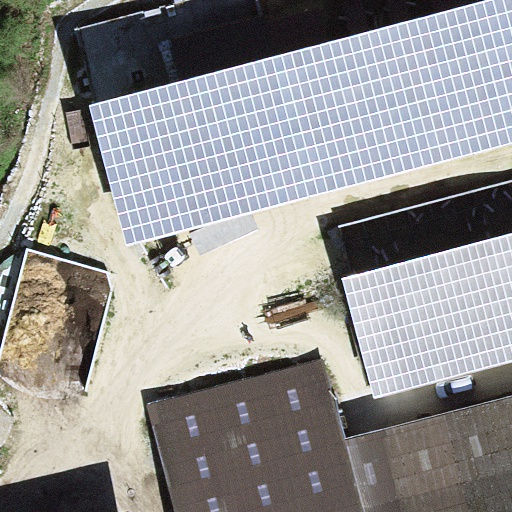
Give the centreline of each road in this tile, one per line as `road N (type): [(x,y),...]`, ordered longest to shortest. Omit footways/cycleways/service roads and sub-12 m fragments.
road 1 (track): [(42,511),(114,374),(200,321),(359,244),(511,185)]
road 2 (track): [(4,511),(30,461),(114,374)]
